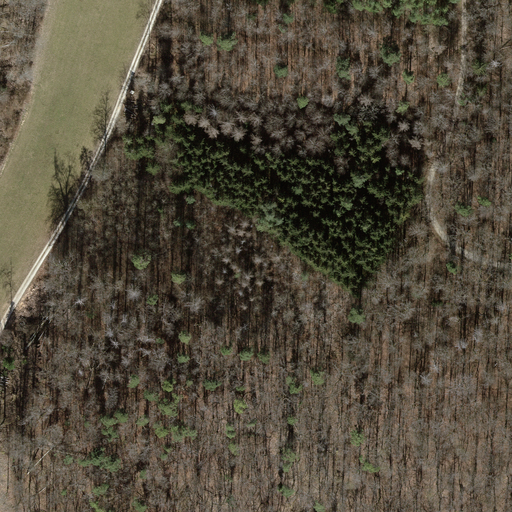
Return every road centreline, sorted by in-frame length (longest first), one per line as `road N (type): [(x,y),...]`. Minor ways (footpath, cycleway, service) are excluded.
road 1 (track): [(511,385),(381,394),(336,377),(348,328),(431,174)]
road 2 (track): [(168,0),(0,353)]
road 3 (track): [(511,266),(457,254),(431,218),(431,174),(466,66),(468,0)]
